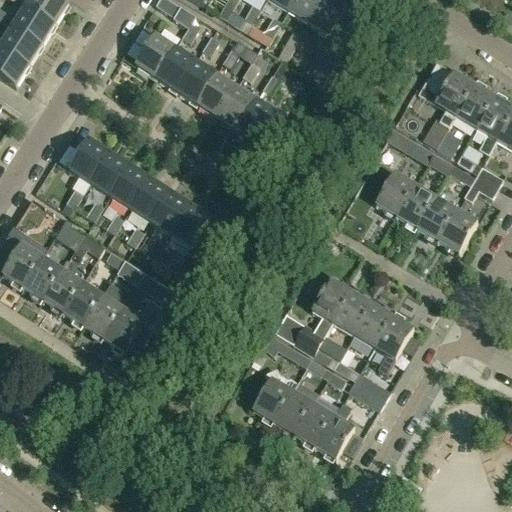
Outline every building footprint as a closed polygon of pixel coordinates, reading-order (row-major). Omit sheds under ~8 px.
[(56,31),(70,10),(54,0),(32,0),(26,11),(56,31)] [(189,32),(191,29),(196,20),(164,0),(161,0),(156,9),(174,21),(173,22),(189,32)] [(188,0),(207,11),(213,0),(188,0)] [(230,0),(222,14),(230,19),(240,3),(234,0),(230,0)] [(268,0),(267,3),(287,15),(296,0),(268,0)] [(296,0),(287,15),(308,27),(323,0),(296,0)] [(328,39),(304,80),(324,92),(352,44),(333,33),(348,9),(332,0),(323,0),(308,27),(328,39)] [(245,26),(251,30),(260,15),(253,10),(243,25),(245,26)] [(56,31),(26,11),(12,31),(43,51),(56,31)] [(273,22),(264,37),(272,42),(281,27),(273,22)] [(200,34),(191,29),(189,32),(182,43),(190,49),(200,34)] [(12,31),(0,50),(0,52),(30,71),(43,51),(12,31)] [(276,63),(285,68),(300,41),(292,36),(276,63)] [(157,83),(176,53),(156,39),(136,70),(157,83)] [(212,42),(203,56),(211,62),(220,47),(212,42)] [(30,71),(0,52),(0,80),(17,92),(30,71)] [(157,83),(177,96),(197,66),(176,53),(157,83)] [(232,55),(223,69),(231,74),(240,60),(232,55)] [(246,65),(251,69),(252,68),(256,61),(251,57),(246,65)] [(197,66),(177,96),(197,109),(217,78),(197,66)] [(252,68),(243,82),(251,88),(260,73),(252,68)] [(449,132),(455,121),(474,89),(463,83),(466,79),(456,73),(453,77),(434,108),(445,115),(439,126),(449,132)] [(237,91),(217,78),(197,109),(218,122),(237,91)] [(272,81),(263,95),(272,101),(281,87),(272,81)] [(455,121),(477,133),(495,102),(474,89),(455,121)] [(218,122),(238,135),(257,104),(237,91),(218,122)] [(496,145),(497,145),(511,120),(511,112),(495,102),(477,133),(487,139),(479,153),(489,159),(496,145)] [(259,148),(278,118),(257,104),(238,135),(259,148)] [(511,120),(497,145),(511,154),(511,120)] [(70,175),(90,188),(110,158),(89,145),(70,175)] [(428,155),(414,147),(409,154),(424,163),(428,155)] [(437,155),(451,164),(455,156),(441,148),(437,155)] [(130,171),(110,158),(90,188),(110,201),(130,171)] [(449,167),(435,159),(430,167),(444,175),(449,167)] [(477,180),(482,172),(462,160),(457,168),(477,180)] [(110,201),(131,214),(150,184),(130,171),(110,201)] [(470,180),(455,171),(451,179),(465,187),(470,180)] [(482,172),(477,180),(499,193),(504,185),(482,172)] [(376,208),(396,221),(415,189),(394,177),(376,208)] [(493,204),(499,193),(477,180),(464,202),(472,207),(479,196),(493,204)] [(171,197),(150,184),(131,214),(151,227),(171,197)] [(417,233),(436,202),(415,189),(396,221),(417,233)] [(75,214),(85,199),(77,194),(68,209),(75,214)] [(191,209),(171,197),(151,227),(171,240),(191,209)] [(417,233),(438,245),(457,214),(436,202),(417,233)] [(95,227),(105,212),(97,207),(88,222),(95,227)] [(211,222),(191,209),(171,240),(192,253),(211,222)] [(459,258),(478,227),(457,214),(438,245),(459,258)] [(115,239),(125,225),(117,220),(108,235),(115,239)] [(72,232),(74,230),(67,225),(60,236),(56,242),(63,247),(72,232)] [(3,279),(23,292),(43,262),(48,253),(15,232),(10,241),(22,249),(3,279)] [(136,252),(145,238),(137,233),(128,248),(136,252)] [(105,254),(92,245),(87,253),(100,261),(105,254)] [(156,265),(165,251),(158,246),(148,261),(156,265)] [(125,267),(112,258),(107,266),(120,274),(125,267)] [(176,278),(185,264),(178,259),(169,273),(176,278)] [(44,305),(63,275),(43,262),(23,292),(44,305)] [(124,280),(139,289),(145,279),(131,270),(124,280)] [(44,305),(64,318),(83,288),(63,275),(44,305)] [(170,295),(145,279),(139,289),(163,305),(170,295)] [(122,284),(116,294),(129,302),(135,292),(122,284)] [(316,335),(326,341),(333,328),(352,297),(331,284),(313,316),(323,322),(316,335)] [(84,331),(104,301),(83,288),(64,318),(84,331)] [(354,340),(372,309),(352,297),(333,328),(354,340)] [(125,358),(133,345),(143,351),(154,334),(144,328),(144,327),(133,320),(142,306),(132,300),(123,314),(104,344),(125,358)] [(84,331),(104,344),(123,314),(104,301),(84,331)] [(354,340),(375,353),(393,322),(372,309),(354,340)] [(387,379),(395,365),(414,334),(393,322),(375,353),(387,360),(378,374),(387,379)] [(318,355),(326,341),(316,335),(310,332),(303,333),(293,349),(314,362),(318,355)] [(287,361),(307,373),(311,365),(291,353),(287,361)] [(332,363),(318,355),(314,362),(328,370),(332,363)] [(326,374),(311,365),(307,373),(321,381),(326,374)] [(335,374),(349,382),(353,376),(338,367),(335,374)] [(277,375),(268,379),(271,386),(253,416),(274,428),(298,388),(292,384),(287,385),(279,380),(277,375)] [(346,386),(333,378),(328,385),(342,393),(346,386)] [(360,378),(354,387),(376,400),(381,391),(360,378)] [(376,400),(354,387),(349,397),(370,410),(376,400)] [(295,440),(313,409),(293,397),(298,388),(274,428),(295,440)] [(342,427),(351,412),(343,408),(335,422),(334,422),(316,453),(336,465),(354,434),(342,427)] [(295,440),(316,453),(334,422),(313,409),(295,440)]
